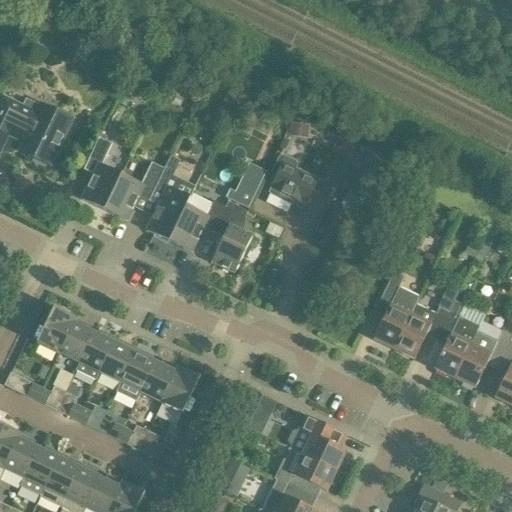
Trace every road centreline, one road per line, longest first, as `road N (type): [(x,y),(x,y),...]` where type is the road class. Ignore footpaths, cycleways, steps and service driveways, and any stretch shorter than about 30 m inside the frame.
road 1 (residential): [(403,424),(304,364),(297,344),(273,332),(251,340),(158,310),(47,256)]
road 2 (residential): [(172,481),(0,401)]
